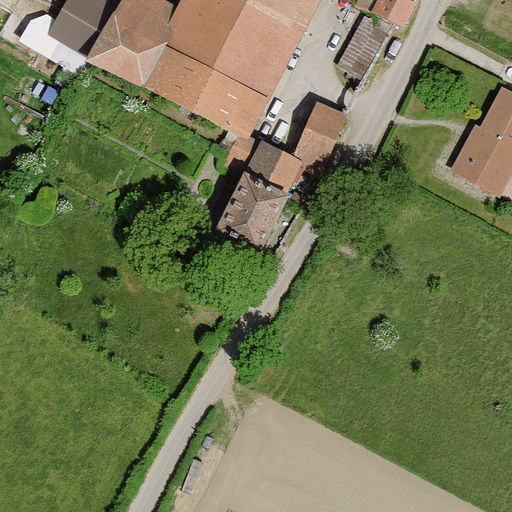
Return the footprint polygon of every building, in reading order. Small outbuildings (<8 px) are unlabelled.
[(93,58),(120,12),(98,0),(71,0),(51,35),(93,58)] [(163,51),(176,25),(129,0),(127,0),(120,12),(93,58),(91,62),(141,87),(160,50),(163,51)] [(241,135),(293,30),(236,0),(189,0),(176,25),(163,51),(160,50),(141,87),(240,137),(241,135)] [(236,0),(293,30),(309,0),(236,0)] [(375,12),(381,0),(362,0),(361,4),(369,9),(375,12)] [(404,30),(416,6),(402,0),(381,0),(375,12),(373,16),(395,26),(404,30)] [(375,12),(369,9),(337,67),(365,81),(395,26),(373,16),(375,12)] [(511,158),(511,96),(506,94),(480,141),(476,139),(458,173),(494,193),(511,158)] [(299,166),(299,167),(321,178),(345,122),(316,111),(293,162),(299,166)] [(265,147),(241,135),(240,137),(223,167),(248,179),(265,147)] [(293,162),(265,147),(248,179),(283,197),(299,167),(299,166),(293,162)] [(283,197),(248,179),(221,233),(259,252),(285,198),(283,197)]
